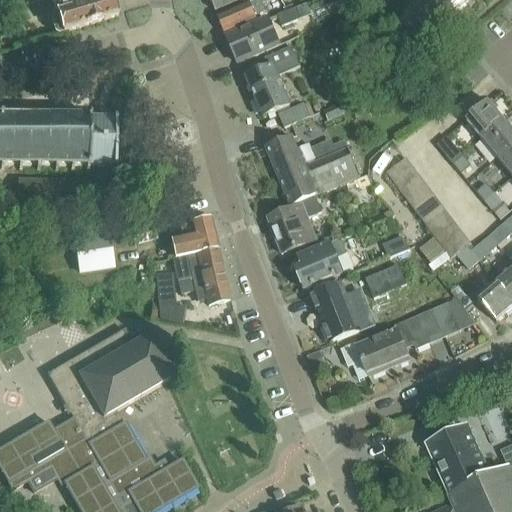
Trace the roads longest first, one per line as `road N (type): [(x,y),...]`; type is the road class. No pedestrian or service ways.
road 1 (unclassified): [(319,443),(168,27)]
road 2 (residential): [(480,227),(422,151),(508,56)]
road 3 (residential): [(319,443),(511,349)]
road 4 (residential): [(168,27),(0,74)]
